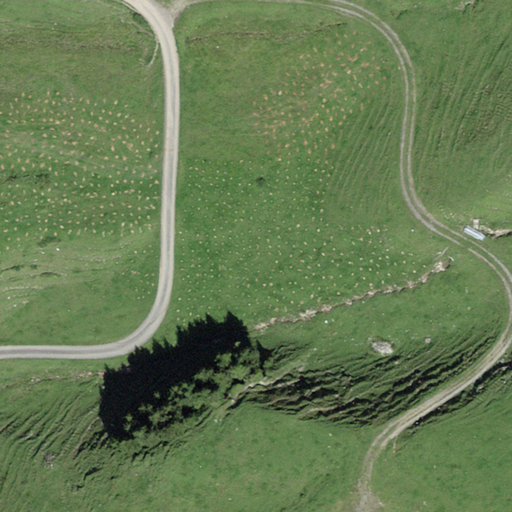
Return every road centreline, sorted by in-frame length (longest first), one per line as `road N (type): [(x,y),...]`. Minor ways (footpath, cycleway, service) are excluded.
road 1 (unclassified): [(127,0),(155,12),(172,58),(161,303),(150,325),(110,349),(0,351)]
road 2 (track): [(511,287),(481,250),(433,224),(410,193),(411,78),(392,37),(353,9),(318,0)]
road 3 (track): [(367,511),(379,442),(477,371),(511,324)]
